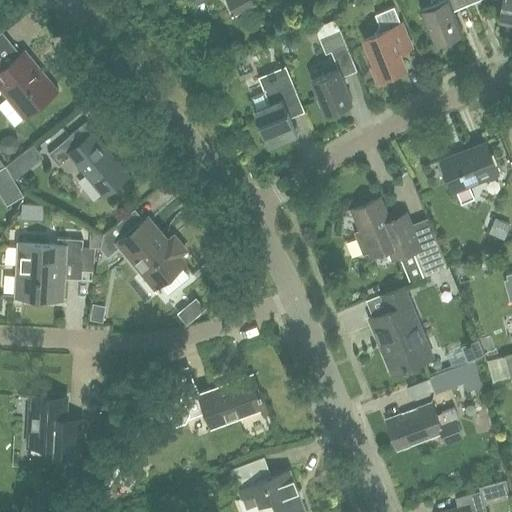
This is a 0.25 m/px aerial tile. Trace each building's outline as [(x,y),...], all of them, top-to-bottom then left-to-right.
[(253,3),(251,0),(194,0),(196,3),(202,0),(225,0),(233,14),(253,3)] [(452,11),(467,4),(465,0),(439,0),(420,8),(435,44),(461,33),(452,11)] [(511,20),(511,0),(500,0),(498,18),(511,20)] [(379,25),(377,31),(362,37),(373,64),(370,66),(375,79),(381,81),(394,76),(392,72),(405,67),(399,52),(400,48),(410,44),(400,20),(399,20),(393,7),(375,14),(379,25)] [(338,68),(311,79),(324,111),(351,100),(341,76),(356,70),(339,29),(319,37),(325,53),(330,51),(331,51),(338,68)] [(8,64),(0,55),(0,89),(24,118),(58,90),(25,49),(8,64)] [(290,77),(285,66),(258,77),(263,89),(269,102),(254,108),(269,143),(295,132),(286,110),(301,104),(290,77)] [(127,175),(93,132),(78,145),(70,135),(48,153),(58,165),(70,156),(102,195),(127,175)] [(453,191),(498,172),(485,140),(440,159),(453,191)] [(15,179),(43,156),(33,144),(5,166),(15,179)] [(0,169),(0,186),(12,179),(5,166),(0,169)] [(469,184),(472,200),(503,194),(500,178),(469,184)] [(352,207),(361,229),(355,231),(364,252),(369,250),(371,255),(385,249),(389,260),(414,250),(424,275),(447,266),(435,237),(419,243),(408,215),(391,222),(380,195),(352,207)] [(103,234),(100,247),(108,256),(122,245),(154,284),(158,281),(179,264),(183,260),(180,256),(188,250),(177,236),(169,243),(148,217),(145,220),(132,231),(122,218),(103,234)] [(81,263),(82,240),(57,238),(57,246),(19,243),(16,295),(63,298),(65,262),(81,263)] [(82,247),(82,263),(81,270),(93,270),(94,248),(82,247)] [(393,372),(433,355),(403,284),(381,293),(388,309),(369,317),(393,372)] [(473,361),(487,355),(482,342),(468,348),(473,361)] [(462,365),(458,367),(463,381),(466,390),(480,384),(474,360),(462,365)] [(451,368),(429,377),(429,378),(434,390),(434,392),(457,384),(451,368)] [(270,415),(255,374),(198,395),(194,384),(179,389),(181,396),(179,401),(177,400),(168,403),(164,412),(167,420),(177,424),(185,421),(187,416),(188,417),(205,411),(211,426),(260,408),(263,417),(270,415)] [(64,424),(65,398),(29,396),(27,441),(52,443),(51,457),(77,458),(79,425),(64,424)] [(436,415),(432,403),(385,419),(396,449),(441,433),(444,442),(461,436),(455,419),(457,418),(453,408),(436,415)] [(271,474),(264,455),(242,463),(230,468),(241,497),(237,498),(242,511),(306,511),(290,467),(271,474)] [(487,511),(484,499),(509,492),(505,478),(480,485),(481,489),(455,496),(459,511),(453,511),(487,511)]
